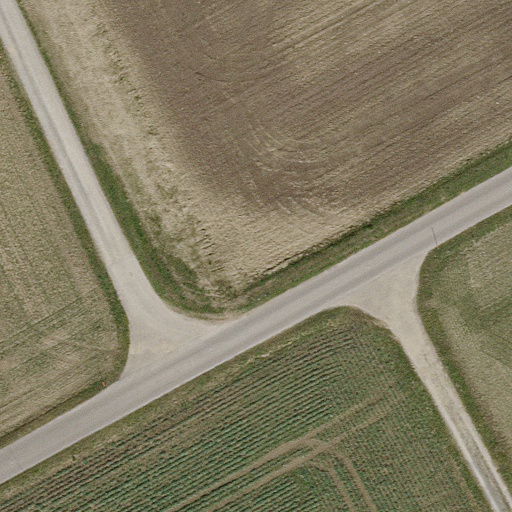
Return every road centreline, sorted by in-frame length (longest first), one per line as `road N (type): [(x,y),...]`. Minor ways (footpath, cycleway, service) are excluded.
road 1 (unclassified): [(511,186),(0,460)]
road 2 (track): [(179,364),(8,0)]
road 3 (track): [(376,260),(510,511)]
